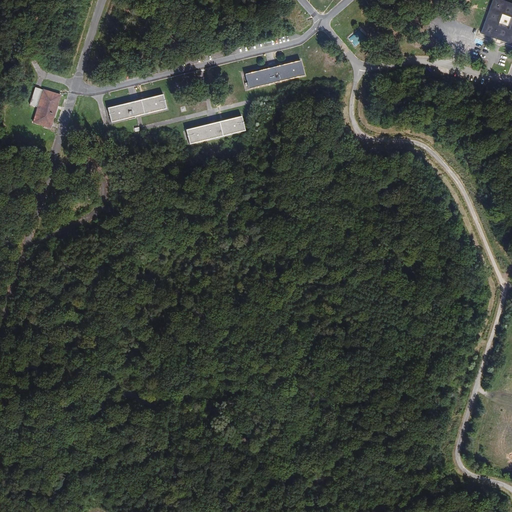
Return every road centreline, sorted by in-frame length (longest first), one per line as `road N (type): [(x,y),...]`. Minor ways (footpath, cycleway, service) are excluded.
road 1 (unclassified): [(321,23),(364,66),(353,96),(359,132),(423,146),(439,160),(466,196),(502,284)]
road 2 (unclassified): [(502,284),(454,456),(467,473),(511,491)]
road 3 (unclassified): [(93,91),(286,45),(321,23)]
road 4 (unclassified): [(25,247),(91,215),(105,198),(103,177),(83,159),(50,170)]
